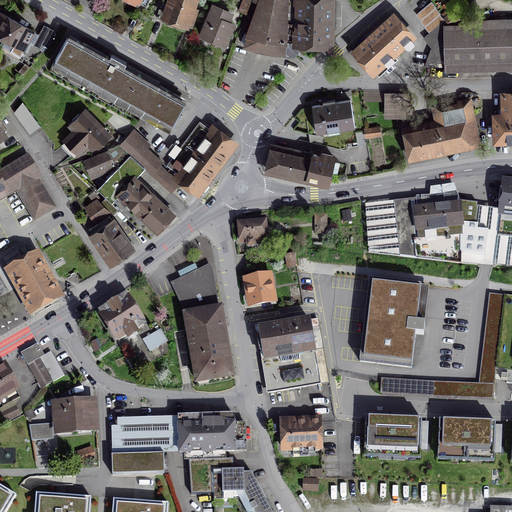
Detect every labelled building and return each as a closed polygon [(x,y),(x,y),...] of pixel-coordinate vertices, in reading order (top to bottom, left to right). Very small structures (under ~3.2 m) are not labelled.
[(127,0),(125,4),(135,10),(139,3),(146,7),(149,0),(127,0)] [(162,2),(156,17),(185,27),(186,23),(192,25),(198,9),(192,7),(194,0),(171,0),(169,5),(162,2)] [(242,0),(239,10),(246,13),(250,0),(242,0)] [(259,0),(247,36),(245,49),(294,55),(295,45),(334,45),(333,0),(259,0)] [(435,28),(445,21),(431,2),(417,13),(431,32),(435,28)] [(214,6),(203,32),(225,42),(233,25),(226,22),(230,12),(214,6)] [(0,36),(5,39),(15,21),(0,12),(0,36)] [(352,52),(373,76),(417,38),(396,14),(352,52)] [(34,31),(15,21),(5,39),(5,40),(0,49),(18,59),(34,31)] [(445,21),(435,28),(444,39),(454,31),(445,21)] [(444,63),(444,67),(511,64),(511,23),(456,27),(456,29),(454,31),(444,39),(433,47),(430,50),(425,64),(444,63)] [(47,47),(55,33),(43,27),(35,41),(47,47)] [(431,32),(425,37),(433,47),(444,39),(435,28),(431,32)] [(145,109),(157,88),(67,37),(55,59),(145,109)] [(33,63),(47,47),(35,41),(33,39),(23,57),(33,63)] [(152,112),(176,98),(157,88),(145,109),(152,112)] [(386,91),(364,91),(364,98),(386,98),(386,115),(402,115),(402,106),(409,107),(409,94),(386,94),(386,91)] [(501,113),(495,113),(495,146),(511,145),(511,93),(500,93),(501,113)] [(176,98),(152,112),(173,124),(185,103),(176,98)] [(312,106),(317,133),(328,131),(328,130),(327,127),(339,125),(339,128),(339,129),(355,127),(350,100),(335,102),(335,99),(327,101),(327,100),(322,101),(323,104),(312,106)] [(438,124),(407,130),(412,156),(478,142),(469,100),(434,107),(438,124)] [(23,102),(15,111),(31,133),(40,126),(23,102)] [(64,140),(78,154),(89,142),(95,148),(97,145),(99,146),(110,136),(85,110),(70,125),(75,130),(64,140)] [(167,165),(200,189),(234,145),(201,120),(167,165)] [(378,128),(365,129),(366,137),(379,134),(378,128)] [(144,168),(170,192),(178,183),(159,166),(162,162),(131,133),(120,145),(144,168)] [(146,221),(156,231),(172,215),(134,179),(144,168),(120,145),(108,151),(113,162),(119,166),(98,189),(107,197),(119,208),(140,228),(146,221)] [(274,145),(269,169),(308,178),(313,154),(313,153),(274,145)] [(108,151),(84,161),(91,177),(114,167),(113,162),(108,151)] [(313,154),(308,178),(327,182),(329,172),(337,174),(340,163),(332,161),(333,156),(322,153),(321,156),(313,154)] [(0,200),(17,190),(36,178),(39,177),(27,158),(0,174),(0,200)] [(36,178),(17,190),(35,219),(54,208),(36,178)] [(511,183),(503,183),(499,221),(511,222),(511,183)] [(458,194),(395,202),(400,257),(484,266),(489,231),(479,230),(479,205),(474,204),(473,189),(458,190),(458,194)] [(98,200),(86,207),(96,221),(109,212),(112,215),(119,208),(107,197),(101,202),(98,200)] [(350,210),(342,211),(344,221),(352,220),(350,210)] [(325,215),(316,215),(316,233),(326,232),(325,215)] [(109,216),(87,230),(111,265),(132,251),(109,216)] [(240,219),(242,244),(247,243),(248,247),(254,246),(254,244),(265,243),(264,239),(265,239),(263,217),(240,219)] [(511,235),(498,234),(494,266),(511,268),(511,235)] [(294,253),(287,255),(288,263),(296,262),(294,253)] [(36,258),(11,273),(32,311),(58,296),(36,258)] [(194,263),(180,270),(182,274),(196,267),(194,263)] [(185,314),(198,382),(234,375),(222,307),(209,266),(172,285),(185,314)] [(247,280),(252,305),(273,301),(269,280),(273,280),(272,276),(247,280)] [(421,286),(369,279),(360,361),(412,368),(416,334),(424,335),(425,324),(417,323),(421,286)] [(97,309),(119,341),(149,322),(128,290),(97,309)] [(259,329),(270,393),(320,384),(320,380),(328,379),(323,350),(315,351),(311,328),(319,327),(318,319),(310,321),(310,320),(259,329)] [(167,341),(161,330),(143,340),(149,351),(167,341)] [(40,358),(43,356),(38,347),(23,356),(28,364),(28,365),(41,389),(52,382),(39,358),(40,358)] [(65,375),(51,351),(43,356),(40,358),(53,382),(65,375)] [(20,395),(4,366),(0,368),(0,405),(13,399),(20,395)] [(97,398),(52,401),(54,432),(98,429),(97,398)] [(0,408),(7,421),(21,414),(13,399),(0,405),(0,408)] [(234,424),(234,415),(179,417),(180,453),(190,453),(190,460),(189,460),(191,495),(214,494),(213,471),(234,471),(233,459),(212,460),(212,452),(246,451),(245,424),(234,424)] [(422,420),(366,417),(365,449),(421,452),(422,420)] [(282,420),(284,450),(315,449),(315,450),(322,450),(320,418),(282,420)] [(496,423),(440,420),(438,452),(494,455),(496,423)] [(52,425),(29,426),(33,441),(53,439),(52,425)] [(163,446),(111,448),(112,475),(164,473),(163,446)] [(243,493),(253,511),(272,511),(252,473),(244,473),(244,470),(234,471),(213,471),(214,494),(243,493)] [(318,480),(304,480),(304,491),(318,491),(318,480)] [(6,511),(16,495),(0,485),(0,511),(6,511)] [(89,511),(91,498),(36,493),(34,511),(89,511)] [(167,511),(168,504),(114,499),(112,511),(167,511)]
